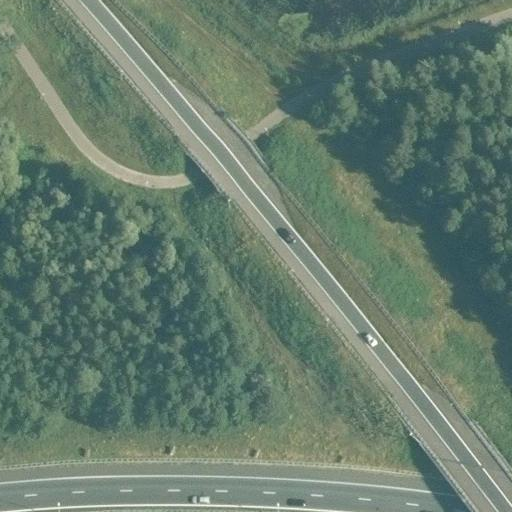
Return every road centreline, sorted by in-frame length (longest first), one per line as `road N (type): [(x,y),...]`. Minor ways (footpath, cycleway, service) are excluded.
road 1 (motorway): [(89,0),(254,190),(505,511)]
road 2 (unclassified): [(511,12),(368,68),(173,182),(102,166),(0,24)]
road 3 (motorway): [(464,511),(149,490),(0,499)]
